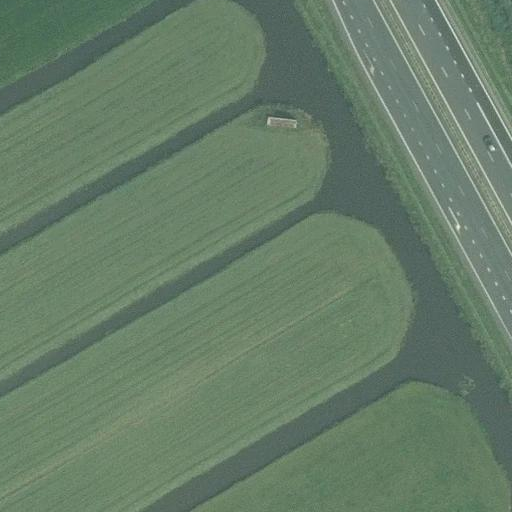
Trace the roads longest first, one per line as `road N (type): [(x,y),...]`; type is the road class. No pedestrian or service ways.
road 1 (trunk): [(357,0),(511,284)]
road 2 (trunk): [(463,106),(405,0)]
